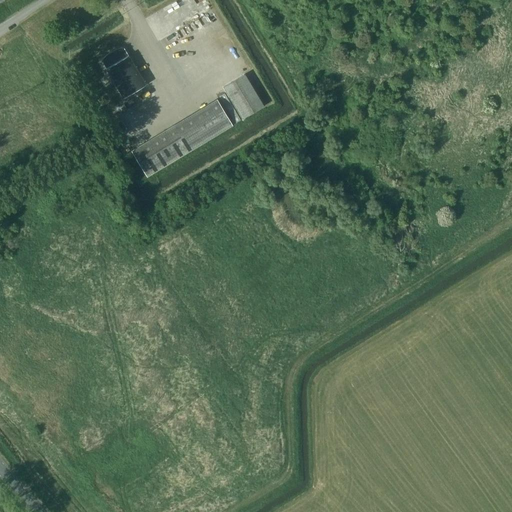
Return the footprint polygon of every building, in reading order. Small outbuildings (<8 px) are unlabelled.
[(112,52),(111,52),(110,53),(108,54),(107,55),(106,56),(105,57),(104,57),(103,58),(102,59),(101,60),(102,61),(102,60),(124,97),(146,84),(124,47),(125,47),(124,47),(123,47),(122,47),(121,48),(119,48),(118,49),(117,49),(115,50),(114,50),(113,51),(112,52)] [(245,73),(223,86),(243,119),(264,106),(245,73)] [(131,96),(126,102),(131,107),(136,101),(131,96)] [(121,120),(116,122),(122,132),(126,130),(121,120)] [(133,150),(131,151),(147,177),(190,151),(175,125),(133,150)]
